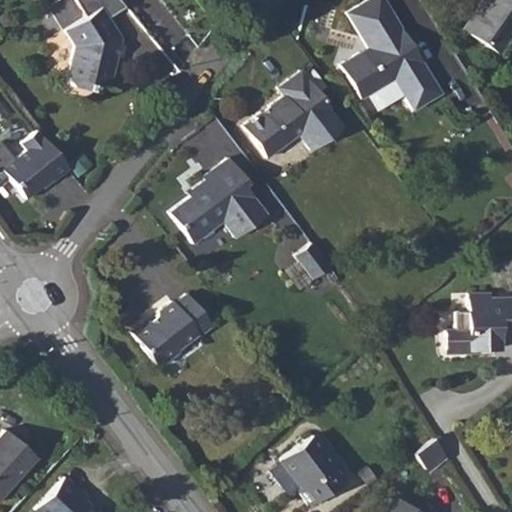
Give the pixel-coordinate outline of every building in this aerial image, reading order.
[(121,0),(70,0),(82,19),(60,32),(71,49),(66,83),(71,93),(90,98),(91,90),(101,92),(109,86),(113,60),(108,53),(114,49),(116,40),(104,21),(126,6),(121,0)] [(366,47),(337,65),(358,98),(391,77),(410,106),(437,89),(380,0),(360,0),(343,11),(366,47)] [(482,3),(463,32),(495,53),(511,27),(511,0),(479,0),(479,1),(482,3)] [(280,100),(241,130),(265,162),(297,139),(309,154),(340,130),(297,74),(273,91),(280,100)] [(27,147),(2,167),(25,196),(51,176),(53,179),(68,167),(37,128),(22,141),(27,147)] [(193,193),(166,213),(189,244),(218,222),(230,238),(260,215),(238,186),(241,183),(222,158),(198,176),(200,179),(188,188),(193,193)] [(325,268),(307,244),(291,256),(309,280),(325,268)] [(451,323),(441,323),(442,344),(449,351),(467,351),(467,346),(494,345),(494,322),(511,320),(511,290),(488,290),(488,285),(466,286),(467,304),(451,304),(451,323)] [(142,324),(128,336),(152,367),(162,368),(177,357),(178,350),(195,337),(197,339),(209,331),(184,297),(172,307),(170,303),(153,317),(153,320),(147,325),(142,324)] [(310,431),(277,457),(299,484),(295,487),(307,503),(344,475),(310,431)] [(0,489),(27,457),(22,452),(0,434),(0,489)] [(430,436),(410,452),(422,467),(441,455),(430,436)] [(57,473),(27,508),(31,511),(88,511),(90,510),(66,489),(70,485),(57,473)] [(376,511),(423,511),(386,490),(374,510),(376,511)]
